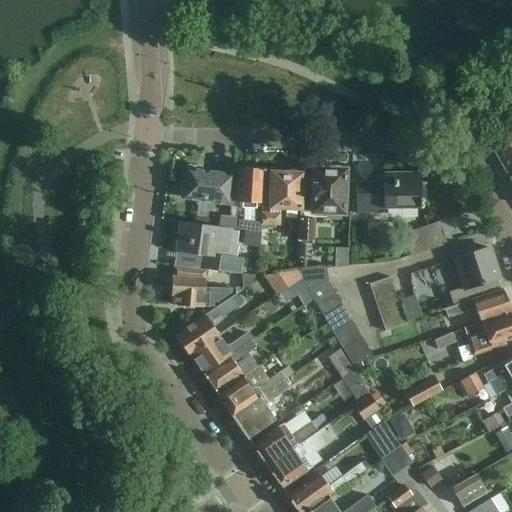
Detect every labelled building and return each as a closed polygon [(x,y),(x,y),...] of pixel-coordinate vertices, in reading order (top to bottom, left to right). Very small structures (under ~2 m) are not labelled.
[(511,169),(511,141),(496,151),(508,172),(511,169)] [(300,203),(304,203),(304,212),(311,212),(344,214),(345,170),(342,169),(339,166),(332,166),(329,169),(313,169),(313,173),(304,174),(301,175),(300,203)] [(232,196),(232,190),(233,190),(233,177),(233,176),(199,172),(200,168),(189,167),(189,170),(187,170),(185,185),(181,184),(180,195),(183,196),(183,198),(231,205),(232,196)] [(236,203),(261,204),(263,170),(237,168),(236,203)] [(300,209),(300,203),(301,175),(301,174),(299,174),(297,171),(288,170),(285,173),(271,173),(269,212),(280,212),(280,208),(300,209)] [(383,182),(356,183),(356,213),(383,213),(383,209),(419,209),(419,198),(423,198),(423,183),(419,183),(419,175),(404,175),(404,173),(383,174),(383,182)] [(261,214),(260,224),(260,225),(278,225),(279,214),(261,214)] [(219,227),(234,229),(235,221),(235,219),(220,217),(219,227)] [(299,219),(299,241),(313,241),(313,219),(299,219)] [(260,224),(235,221),(234,229),(260,233),(260,225),(260,224)] [(411,256),(445,245),(438,222),(404,234),(411,256)] [(179,223),(175,251),(202,255),(200,268),(239,273),(241,260),(226,257),(230,230),(179,223)] [(489,248),(454,259),(466,288),(451,292),(457,306),(499,292),(499,290),(495,279),(498,278),(489,248)] [(205,271),(172,266),(171,280),(168,282),(167,290),(170,292),(170,295),(174,295),(173,306),(207,307),(208,302),(217,302),(230,293),(231,289),(209,288),(209,289),(204,288),(205,271)] [(327,282),(325,270),(325,269),(296,271),(276,274),(286,288),(300,279),(306,288),(307,290),(328,282),(327,282)] [(241,274),(242,290),(253,283),(254,276),(241,274)] [(369,285),(373,297),(394,290),(389,278),(369,285)] [(328,282),(307,290),(316,305),(334,293),(328,282)] [(499,292),(457,306),(444,310),(447,318),(471,310),(470,307),(473,305),(481,323),(511,312),(511,310),(502,289),(499,290),(499,292)] [(398,301),(394,290),(373,297),(377,308),(398,301)] [(316,305),(322,316),(341,304),(334,293),(316,305)] [(175,335),(189,355),(217,336),(210,325),(212,324),(211,321),(220,315),(221,318),(241,305),(234,295),(175,335)] [(377,308),(381,320),(402,313),(398,301),(377,308)] [(351,321),(341,304),(322,316),(332,332),(351,321)] [(463,328),(472,356),(505,345),(503,341),(511,338),(511,312),(481,323),(463,328)] [(406,325),(402,313),(381,320),(385,332),(406,325)] [(351,321),(332,332),(342,349),(361,337),(351,321)] [(203,374),(251,341),(252,340),(247,334),(228,347),(227,345),(224,346),(217,336),(189,355),(190,355),(203,374)] [(437,350),(454,343),(450,334),(433,341),(437,350)] [(373,358),(361,337),(342,349),(352,365),(373,358)] [(216,394),(242,376),(236,366),(247,359),(244,355),(255,348),(251,341),(203,374),(216,394)] [(339,350),(327,358),(341,379),(352,370),(339,350)] [(504,391),(511,386),(511,358),(502,364),(483,375),(487,383),(489,382),(496,395),(504,391)] [(231,416),(231,417),(287,378),(295,373),(289,365),(271,378),(261,364),(242,376),(216,394),(231,416)] [(474,374),(460,382),(468,397),(483,389),(474,374)] [(433,377),(405,392),(412,406),(441,391),(433,377)] [(287,378),(231,417),(247,439),(274,420),(265,407),(267,403),(292,386),(287,378)] [(511,414),(511,386),(504,391),(511,403),(501,409),(506,418),(511,414)] [(353,407),(362,420),(379,409),(370,396),(353,407)] [(252,445),(266,467),(317,432),(316,432),(310,422),(290,436),(282,424),(252,445)] [(328,425),(316,432),(317,432),(266,467),(281,488),(321,461),(316,453),(337,438),(328,425)] [(400,446),(379,460),(391,477),(412,463),(400,446)] [(434,469),(445,483),(458,473),(447,459),(434,469)] [(328,487),(318,473),(287,496),(298,511),(306,511),(328,496),(328,497),(366,469),(361,462),(328,487)] [(486,494),(476,475),(451,488),(462,508),(486,494)] [(416,492),(416,491),(406,487),(405,488),(404,487),(387,498),(394,508),(411,496),(410,496),(416,492)] [(367,511),(375,507),(366,496),(343,511),(339,511),(328,497),(328,496),(306,511),(367,511)] [(469,511),(497,511),(490,499),(469,511)]
